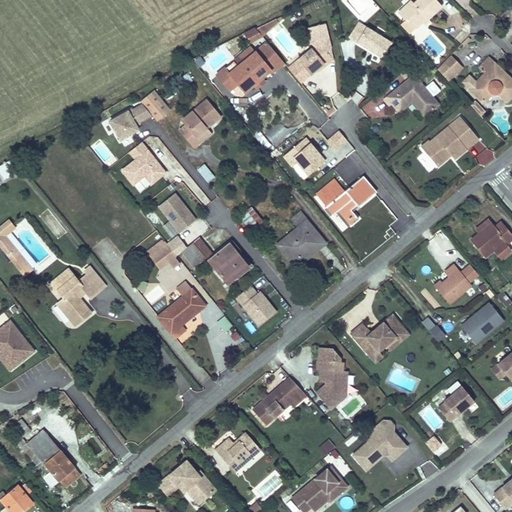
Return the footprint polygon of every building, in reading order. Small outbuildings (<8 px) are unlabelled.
[(443,6),(437,0),(419,0),(415,4),(409,9),(407,6),(399,13),(406,20),(408,18),(417,28),(424,22),(428,18),(429,19),(443,6)] [(409,9),(415,4),(412,1),(407,6),(409,9)] [(256,28),(262,36),(279,23),(276,19),(256,28)] [(348,37),(381,58),(391,42),(358,21),(348,37)] [(308,76),(316,69),(325,62),(326,64),(333,58),(327,51),(330,48),(324,23),(308,27),(311,37),(315,37),(319,42),(313,46),(295,61),(308,76)] [(256,28),(255,27),(244,32),(251,41),(262,36),(256,28)] [(279,56),(267,42),(255,52),(238,66),(234,61),(217,74),(229,90),(237,83),(244,92),(270,71),(266,66),(279,56)] [(238,66),(255,52),(251,47),(234,61),(238,66)] [(284,63),(279,56),(266,66),(270,71),(271,73),(284,63)] [(450,56),(438,69),(450,81),(462,68),(450,56)] [(484,73),(470,88),(484,102),(492,93),(494,93),(496,94),(497,94),(498,93),(507,101),(511,96),(511,78),(489,57),(478,67),(484,73)] [(308,76),(295,61),(290,66),(302,81),(308,76)] [(326,64),(325,62),(316,69),(318,71),(326,64)] [(406,78),(418,68),(414,62),(401,72),(406,78)] [(438,105),(414,75),(384,99),(389,106),(392,104),(396,111),(409,100),(411,103),(418,112),(422,109),(427,114),(438,105)] [(149,90),(138,100),(141,103),(151,115),(154,119),(165,109),(149,90)] [(195,139),(192,135),(203,125),(218,114),(204,97),(179,118),(183,123),(176,128),(189,144),(195,139)] [(481,105),(475,99),(471,104),(476,109),(481,105)] [(409,100),(396,111),(398,113),(411,103),(409,100)] [(134,122),(139,120),(140,121),(151,115),(141,103),(109,121),(120,140),(138,129),(136,126),(134,122)] [(486,110),(481,105),(476,109),(481,115),(486,110)] [(422,109),(418,112),(423,118),(427,114),(422,109)] [(271,144),(303,125),(295,111),(263,130),(271,144)] [(460,117),(449,126),(455,134),(466,124),(460,117)] [(479,139),(466,124),(455,134),(449,126),(430,142),(433,145),(425,152),(438,167),(448,158),(445,155),(448,152),(451,156),(455,160),(479,139)] [(203,125),(192,135),(195,139),(207,130),(203,125)] [(318,131),(309,138),(313,144),(322,136),(318,131)] [(325,162),(305,138),(284,156),(304,180),(325,162)] [(433,145),(430,142),(428,139),(421,146),(420,146),(425,152),(433,145)] [(165,172),(156,161),(154,163),(151,159),(153,157),(141,142),(130,152),(136,159),(122,170),(133,184),(144,175),(151,183),(165,172)] [(0,165),(0,174),(2,179),(16,172),(11,160),(0,165)] [(202,164),(198,167),(210,181),(214,178),(202,164)] [(344,191),(331,202),(325,206),(332,215),(337,211),(349,225),(358,218),(350,209),(356,205),(358,206),(374,193),(361,176),(344,191)] [(321,190),(331,202),(344,191),(334,179),(321,190)] [(205,205),(210,201),(194,180),(188,185),(205,205)] [(195,220),(176,195),(174,193),(159,205),(180,232),(195,220)] [(250,208),(240,216),(251,230),(262,221),(250,208)] [(46,209),(39,216),(59,238),(66,231),(46,209)] [(298,227),(282,241),(288,248),(283,252),(295,267),(303,261),(301,258),(311,250),(313,252),(325,243),(300,212),(291,219),(298,227)] [(479,233),(491,223),(488,220),(476,230),(479,233)] [(16,229),(11,222),(0,230),(0,243),(9,255),(16,249),(6,237),(16,229)] [(479,233),(471,240),(485,257),(493,250),(504,241),(506,244),(511,239),(511,236),(500,222),(494,227),(491,223),(479,233)] [(172,226),(166,229),(169,235),(175,231),(172,226)] [(198,238),(181,252),(193,267),(211,254),(198,238)] [(175,255),(164,242),(162,240),(147,252),(148,254),(159,268),(161,267),(168,260),(174,256),(175,255)] [(282,241),(277,245),(283,252),(288,248),(282,241)] [(511,250),(506,244),(504,241),(493,250),(500,258),(511,250)] [(229,244),(208,261),(226,283),(247,266),(229,244)] [(22,257),(16,249),(9,255),(15,262),(22,257)] [(301,258),(303,261),(313,252),(311,250),(301,258)] [(179,263),(174,256),(168,260),(174,267),(179,263)] [(57,304),(70,320),(74,320),(79,316),(81,319),(90,312),(78,297),(82,295),(85,292),(90,298),(105,285),(90,266),(84,271),(87,274),(78,282),(67,269),(48,285),(54,293),(57,290),(63,299),(57,304)] [(434,285),(449,304),(472,286),(458,269),(442,282),(440,280),(434,285)] [(148,282),(139,279),(137,288),(146,291),(148,282)] [(196,311),(204,305),(185,282),(178,287),(184,295),(157,317),(170,332),(175,338),(185,330),(180,324),(187,319),(196,311)] [(275,311),(259,290),(256,292),(250,284),(234,297),(257,326),(275,311)] [(502,292),(497,296),(506,307),(511,303),(502,292)] [(476,344),(504,321),(489,302),(461,326),(476,344)] [(201,318),(196,311),(187,319),(192,325),(201,318)] [(360,321),(349,331),(364,348),(371,342),(377,349),(383,343),(385,345),(404,328),(390,312),(368,331),(360,321)] [(233,325),(225,315),(217,322),(225,331),(233,325)] [(74,320),(70,320),(74,325),(81,319),(79,316),(74,320)] [(428,317),(423,321),(439,341),(444,336),(446,335),(437,324),(435,325),(428,317)] [(23,339),(9,321),(4,325),(18,343),(23,339)] [(18,343),(4,325),(0,327),(0,354),(11,368),(33,351),(23,339),(18,343)] [(406,331),(404,328),(385,345),(387,348),(406,331)] [(242,336),(237,329),(230,334),(235,341),(242,336)] [(377,349),(371,342),(364,348),(373,360),(381,353),(377,349)] [(318,349),(316,369),(324,370),(323,385),(315,392),(331,409),(345,397),(339,390),(345,384),(346,371),(341,371),(342,362),(338,362),(339,357),(333,350),(318,349)] [(498,364),(506,357),(502,351),(493,358),(496,362),(494,364),(496,366),(492,369),(500,378),(506,374),(498,364)] [(506,374),(510,380),(511,378),(511,352),(506,357),(498,364),(506,374)] [(11,368),(0,354),(0,359),(8,370),(11,368)] [(267,425),(290,405),(288,401),(301,390),(291,377),(253,409),(267,425)] [(445,402),(438,407),(449,421),(459,413),(462,411),(466,407),(474,400),(462,386),(444,401),(445,402)] [(290,405),(293,408),(307,396),(301,390),(288,401),(290,405)] [(15,426),(13,429),(21,439),(30,431),(20,419),(14,424),(15,426)] [(381,452),(382,454),(388,455),(392,459),(406,447),(394,432),(393,432),(393,424),(390,421),(383,420),(376,426),(376,431),(371,431),(368,433),(368,441),(353,455),(360,463),(366,458),(371,464),(377,459),(377,456),(381,452)] [(53,454),(59,449),(42,429),(25,443),(23,440),(19,443),(25,450),(29,448),(35,455),(31,458),(39,468),(43,465),(49,472),(43,477),(51,487),(59,480),(74,467),(64,455),(58,460),(53,454)] [(216,452),(230,468),(236,462),(241,468),(260,451),(246,434),(242,438),(245,440),(237,447),(234,445),(230,440),(216,452)] [(433,435),(425,442),(433,451),(441,445),(433,435)] [(242,438),(234,445),(237,447),(245,440),(242,438)] [(335,446),(329,439),(319,447),(325,454),(335,446)] [(64,455),(59,449),(53,454),(58,460),(64,455)] [(340,455),(335,449),(330,453),(335,459),(340,455)] [(181,490),(184,488),(190,483),(202,497),(214,488),(201,473),(198,475),(195,471),(184,458),(156,482),(166,494),(177,485),(181,490)] [(366,458),(360,463),(366,469),(371,464),(366,458)] [(346,474),(351,470),(344,461),(339,465),(346,474)] [(236,462),(230,468),(234,473),(241,468),(236,462)] [(330,466),(326,468),(337,482),(341,479),(330,466)] [(80,475),(74,467),(59,480),(65,487),(80,475)] [(326,468),(291,498),(302,511),(304,511),(311,507),(323,496),(321,495),(325,491),(330,498),(336,493),(337,495),(347,486),(341,479),(337,482),(326,468)] [(511,482),(511,483),(510,480),(494,494),(505,508),(511,502),(511,482)] [(184,488),(196,502),(202,497),(190,483),(184,488)] [(4,496),(0,499),(0,501),(5,507),(0,511),(18,511),(23,508),(24,510),(32,504),(17,485),(4,496)] [(323,496),(311,507),(314,511),(327,500),(329,502),(337,495),(336,493),(330,498),(325,491),(321,495),(323,496)] [(257,511),(262,509),(256,502),(250,507),(254,511),(257,511)]
